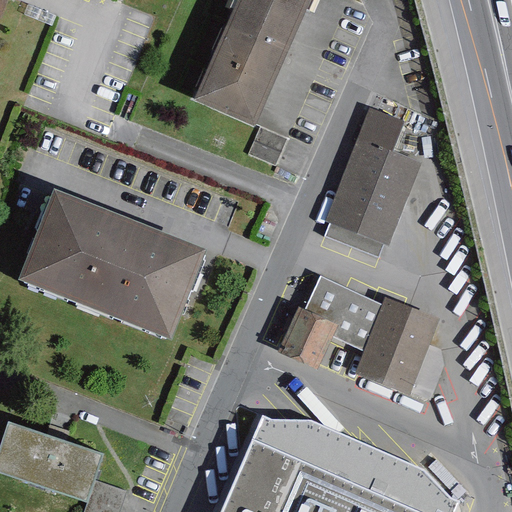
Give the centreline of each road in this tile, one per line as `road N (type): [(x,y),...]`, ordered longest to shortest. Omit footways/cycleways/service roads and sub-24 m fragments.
road 1 (residential): [(383,27),(171,511)]
road 2 (unknown): [(356,90),(424,135),(442,295)]
road 3 (motorway): [(468,0),(511,186)]
